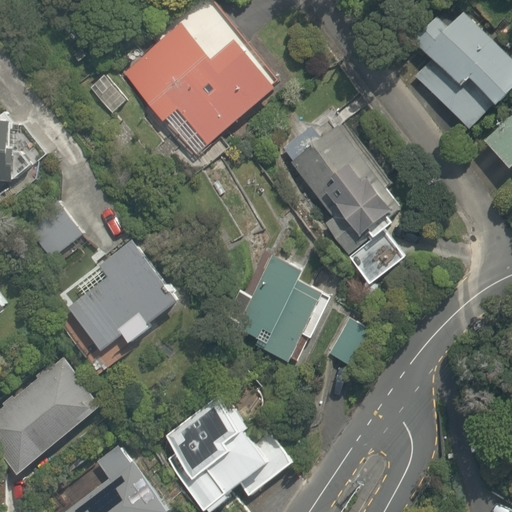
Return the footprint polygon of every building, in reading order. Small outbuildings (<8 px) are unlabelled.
[(181,118),(206,153),(285,95),(219,5),(127,73),(167,128),(181,118)] [(511,94),(511,56),(464,13),(447,32),(436,22),(396,66),(475,136),(511,94)] [(511,120),(487,145),(511,170),(511,120)] [(0,185),(12,187),(19,133),(0,130),(0,185)] [(347,131),(294,166),(356,258),(408,223),(347,131)] [(85,235),(62,202),(30,224),(53,257),(85,235)] [(69,310),(102,356),(143,327),(147,333),(182,308),(135,243),(100,268),(110,281),(69,310)] [(308,273),(276,260),(245,332),(274,345),(271,351),(297,362),(306,341),(312,344),(328,307),(299,294),(308,273)] [(0,322),(12,313),(0,298),(0,322)] [(371,334),(352,323),(332,358),(350,369),(371,334)] [(66,363),(0,415),(0,449),(22,477),(105,411),(66,363)] [(205,511),(232,511),(295,470),(277,443),(270,448),(247,413),(200,411),(165,435),(177,453),(169,458),(205,511)] [(167,511),(130,453),(104,469),(114,485),(72,511),(167,511)]
